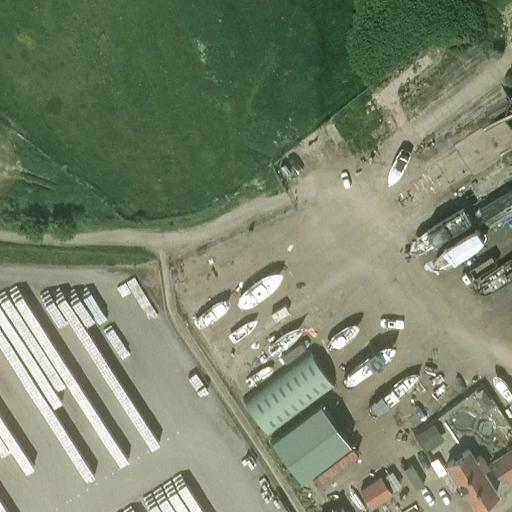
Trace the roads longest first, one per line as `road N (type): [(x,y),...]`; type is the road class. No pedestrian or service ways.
road 1 (unclassified): [(289,197),(186,238),(0,233)]
road 2 (unknown): [(289,197),(324,202),(398,304),(455,350),(511,375)]
